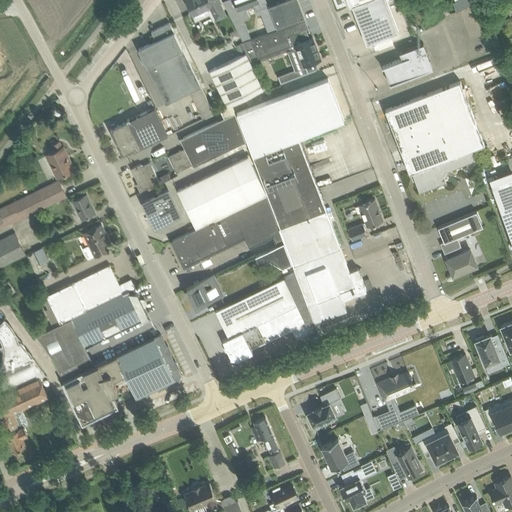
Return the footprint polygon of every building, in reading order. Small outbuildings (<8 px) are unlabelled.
[(220,2),(221,2),(219,0),(185,0),(193,15),(207,9),(208,10),(213,8),(215,12),(213,13),(216,19),(225,15),(220,2)] [(259,3),(257,0),(234,0),(238,11),(259,3)] [(281,0),(259,9),(262,18),(268,32),(297,21),(305,18),(298,0),(281,0)] [(347,0),(350,6),(352,5),(366,43),(398,31),(386,0),(347,0)] [(456,11),(471,3),(470,1),(469,0),(454,0),(453,1),(456,11)] [(297,21),(268,32),(243,42),(251,60),(253,63),(287,50),(295,69),(278,76),(281,83),(308,72),(305,65),(321,59),(312,37),(302,41),(301,38),(299,31),(300,30),(297,21)] [(213,112),(201,87),(169,22),(151,31),(153,35),(151,36),(149,40),(150,42),(138,48),(143,57),(165,104),(190,92),(203,118),(213,112)] [(402,58),(383,66),(390,83),(432,67),(423,42),(399,51),(402,58)] [(246,52),(209,70),(227,106),(263,88),(246,52)] [(350,270),(299,137),(344,120),(328,77),(319,81),(237,112),(280,226),(278,226),(296,271),(314,319),(314,321),(346,309),(342,299),(366,290),(358,267),(350,270)] [(447,171),(446,170),(475,159),(471,148),(484,143),(460,80),(385,109),(409,172),(411,171),(419,192),(446,181),(444,176),(445,176),(447,171)] [(132,148),(133,150),(168,134),(155,107),(130,119),(129,118),(127,119),(127,120),(109,129),(122,153),(132,148)] [(245,140),(234,112),(189,134),(180,138),(184,148),(168,155),(176,172),(185,167),(193,164),(193,165),(245,140)] [(46,155),(57,177),(74,169),(63,146),(62,147),(59,142),(53,145),(56,150),(46,155)] [(248,155),(178,189),(187,209),(196,227),(215,218),(266,193),(248,155)] [(138,182),(136,183),(139,191),(159,181),(150,161),(142,165),(141,163),(131,168),(138,182)] [(511,177),(491,186),(511,242),(511,177)] [(0,214),(0,229),(67,196),(58,180),(0,208),(0,210),(2,214),(0,214)] [(168,190),(145,201),(149,211),(155,208),(161,222),(173,216),(169,207),(174,204),(168,190)] [(181,235),(172,239),(184,265),(193,260),(244,236),(249,246),(273,235),(277,243),(283,241),(266,193),(215,218),(196,227),(181,235)] [(95,212),(86,194),(72,200),(81,219),(95,212)] [(383,219),(375,198),(359,204),(365,222),(348,228),(352,239),(367,233),(364,226),(383,219)] [(482,225),(476,210),(447,222),(438,226),(444,241),(440,243),(444,253),(453,249),(461,246),(457,236),(482,225)] [(83,247),(88,259),(112,247),(101,224),(83,233),(89,244),(83,247)] [(15,231),(0,238),(0,266),(26,253),(15,231)] [(282,266),(291,262),(283,241),(255,255),(258,260),(262,262),(270,259),(282,266)] [(42,247),(34,251),(40,263),(48,260),(42,247)] [(446,258),(453,274),(471,267),(478,264),(471,247),(456,254),(446,258)] [(52,325),(59,322),(123,291),(110,264),(46,295),(48,299),(44,301),(47,308),(44,310),(52,325)] [(314,319),(296,271),(284,277),(216,310),(228,337),(222,340),(231,357),(239,358),(252,351),(251,349),(292,329),(293,332),(307,325),(306,323),(314,319)] [(195,306),(222,294),(213,275),(186,287),(195,306)] [(71,318),(36,335),(53,360),(55,364),(57,369),(59,372),(63,380),(98,363),(94,355),(90,356),(86,349),(86,347),(114,334),(125,328),(134,324),(143,319),(147,313),(137,292),(130,292),(129,290),(120,294),(71,318)] [(0,338),(1,339),(2,343),(3,345),(0,345),(0,346),(3,346),(4,351),(4,355),(3,356),(2,360),(1,363),(0,365),(0,373),(1,374),(2,374),(3,377),(0,378),(0,384),(4,393),(39,377),(45,374),(34,359),(21,341),(20,341),(18,342),(15,334),(13,329),(10,326),(4,320),(5,319),(4,319),(0,323),(0,338)] [(511,320),(500,325),(511,349),(511,348),(511,320)] [(160,334),(107,360),(115,376),(124,372),(136,397),(142,394),(142,395),(141,395),(141,396),(150,394),(149,393),(148,394),(147,392),(157,387),(158,390),(165,386),(166,387),(172,385),(171,383),(179,380),(182,381),(183,376),(180,375),(176,367),(178,367),(175,361),(174,362),(169,352),(170,351),(167,345),(166,346),(160,334)] [(476,342),(474,343),(478,350),(479,350),(485,364),(500,358),(503,365),(509,362),(506,355),(501,342),(494,345),(491,336),(490,334),(484,336),(483,335),(475,338),(476,339),(475,340),(476,342)] [(465,353),(451,359),(460,381),(474,375),(465,353)] [(426,379),(429,387),(445,380),(436,358),(427,362),(433,376),(426,379)] [(63,380),(62,381),(82,423),(118,405),(112,393),(117,391),(112,377),(115,376),(107,360),(107,359),(98,363),(63,380)] [(389,409),(375,414),(380,427),(381,428),(401,420),(401,419),(391,395),(413,385),(410,380),(412,380),(408,371),(397,375),(397,374),(395,374),(396,376),(393,377),(392,376),(377,382),(384,399),(385,399),(389,409)] [(0,418),(12,413),(48,396),(39,377),(4,393),(0,394),(0,418)] [(436,389),(446,386),(444,381),(435,385),(436,389)] [(470,384),(462,387),(465,393),(471,390),(477,388),(475,382),(470,384)] [(349,391),(359,415),(373,409),(363,386),(349,391)] [(314,409),(307,412),(309,417),(308,417),(312,426),(313,425),(314,427),(336,416),(329,402),(341,397),(336,387),(320,395),(324,404),(322,405),(322,404),(314,408),(314,409)] [(511,397),(502,401),(511,425),(511,397)] [(485,408),(490,420),(495,418),(500,431),(503,429),(504,431),(511,428),(510,427),(511,425),(502,401),(485,408)] [(457,423),(461,432),(462,431),(468,446),(471,444),(472,445),(479,442),(479,441),(482,439),(478,430),(486,426),(476,405),(467,409),(470,416),(457,422),(458,423),(457,423)] [(19,428),(12,413),(0,418),(6,433),(9,440),(13,449),(26,444),(22,436),(27,433),(24,425),(19,428)] [(273,466),(284,462),(265,416),(254,421),(255,425),(251,427),(256,439),(263,436),(270,453),(268,454),(273,466)] [(412,416),(407,418),(410,424),(415,422),(412,416)] [(445,427),(435,432),(447,456),(457,451),(458,451),(452,438),(457,435),(451,422),(444,425),(445,427)] [(239,423),(230,427),(231,431),(241,426),(239,423)] [(422,439),(419,440),(420,444),(424,452),(430,449),(432,453),(436,461),(437,461),(439,460),(440,461),(446,458),(446,456),(447,456),(435,432),(433,428),(432,426),(419,433),(422,439)] [(338,438),(321,445),(331,467),(340,463),(343,469),(359,462),(353,450),(345,454),(338,438)] [(231,441),(227,443),(233,454),(237,452),(231,441)] [(394,446),(386,449),(394,469),(403,464),(409,475),(411,474),(412,476),(418,473),(417,471),(422,468),(410,445),(397,452),(394,446)] [(346,483),(340,486),(346,499),(349,497),(353,506),(357,504),(357,505),(364,502),(363,501),(366,499),(362,491),(366,490),(365,488),(360,478),(376,470),(371,459),(341,473),(346,483)] [(490,491),(495,503),(503,499),(505,505),(511,501),(511,478),(510,475),(500,480),(501,480),(502,483),(498,485),(496,481),(495,482),(497,487),(490,491)] [(193,487),(193,489),(184,493),(190,509),(207,502),(208,505),(216,502),(214,499),(216,498),(210,482),(200,486),(199,485),(193,487)] [(271,508),(269,509),(270,511),(278,511),(284,509),(281,504),(298,496),(292,484),(281,489),(279,485),(272,489),(274,493),(272,494),(275,501),(269,504),(271,508)] [(220,507),(222,511),(242,511),(237,500),(236,500),(234,497),(230,494),(221,498),(221,500),(223,506),(220,507)] [(490,511),(488,506),(482,509),(476,496),(476,495),(462,502),(462,503),(463,502),(467,511),(490,511)]
